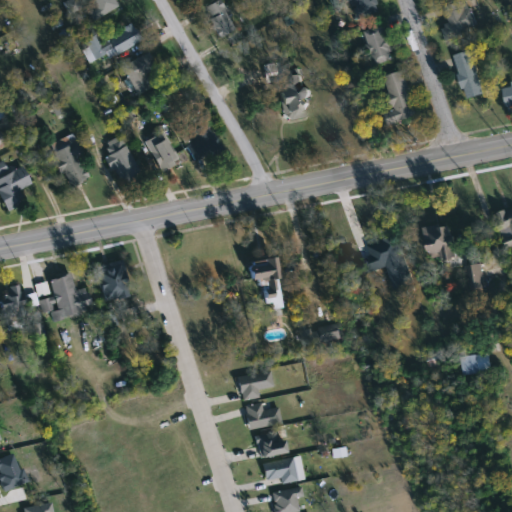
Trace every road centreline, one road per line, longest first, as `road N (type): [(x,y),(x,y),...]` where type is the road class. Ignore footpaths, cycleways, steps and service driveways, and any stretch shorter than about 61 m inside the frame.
road 1 (secondary): [(0,249),(511,149)]
road 2 (residential): [(234,511),(143,223)]
road 3 (residential): [(275,198),(161,0)]
road 4 (residential): [(406,0),(456,163)]
